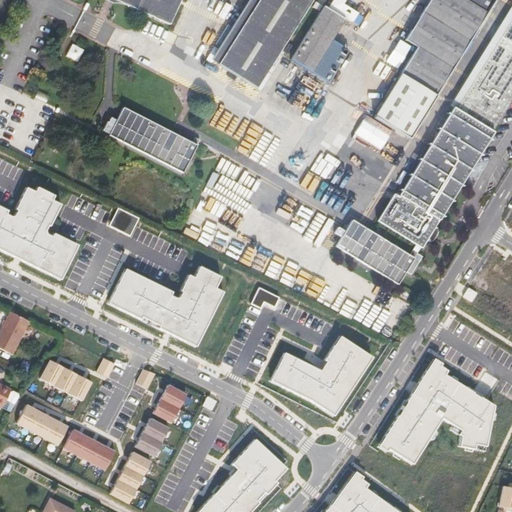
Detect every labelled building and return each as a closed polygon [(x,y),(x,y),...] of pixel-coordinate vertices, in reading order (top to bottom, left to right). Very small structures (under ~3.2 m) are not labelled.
[(182,0),(108,0),(113,2),(116,1),(148,15),(171,25),(182,0)] [(248,0),(212,60),(260,90),(316,0),(248,0)] [(343,4),(344,0),(334,0),(330,7),(352,19),(356,11),(343,4)] [(409,140),(494,0),(429,0),(404,40),(416,47),(373,117),(409,140)] [(511,3),(431,135),(435,137),(436,138),(511,14),(511,3)] [(331,41),(344,19),(323,6),(290,59),(312,73),(331,41)] [(511,105),(511,14),(436,138),(435,137),(398,197),(393,194),(377,221),(415,245),(421,248),(424,250),(430,241),(433,235),(441,222),(442,223),(470,180),(511,105)] [(337,45),(331,41),(312,73),(318,77),(326,81),(345,50),(337,45)] [(78,60),(84,48),(73,43),(67,55),(78,60)] [(185,174),(199,147),(192,143),(123,108),(108,136),(185,174)] [(412,262),(414,259),(409,255),(353,222),(293,186),(268,231),(388,303),(399,285),(406,273),(412,262)] [(0,207),(0,251),(13,258),(16,260),(19,261),(60,281),(77,246),(53,234),(52,237),(46,234),(45,232),(48,226),(49,227),(60,205),(52,201),(54,196),(37,188),(35,192),(26,188),(15,210),(17,211),(14,216),(11,217),(6,215),(7,211),(0,207)] [(139,219),(117,208),(114,215),(108,227),(130,237),(135,226),(139,219)] [(421,248),(415,245),(409,255),(414,259),(418,253),(421,248)] [(511,273),(493,261),(482,278),(502,291),(511,276),(511,273)] [(107,303),(107,304),(165,333),(169,334),(172,336),(195,347),(222,292),(214,288),(220,277),(199,267),(193,278),(188,276),(179,291),(181,293),(179,298),(175,299),(169,296),(171,293),(124,269),(107,303)] [(251,304),(261,308),(264,302),(274,307),(278,297),(258,287),(251,304)] [(31,322),(13,313),(0,339),(0,348),(14,355),(31,322)] [(310,401),(333,416),(372,358),(340,337),(324,360),(326,362),(320,371),(316,369),(284,353),(271,382),(310,401)] [(96,372),(107,378),(115,364),(104,358),(96,372)] [(40,379),(81,400),(91,382),(83,378),(70,372),(56,364),(49,361),(40,379)] [(384,436),(386,438),(382,445),(412,464),(441,418),(460,430),(457,434),(460,436),(458,446),(483,451),(493,406),(486,402),(477,395),(466,389),(444,375),(446,371),(434,363),(428,372),(425,370),(414,388),(406,401),(406,402),(397,416),(397,415),(384,436)] [(135,383),(147,389),(155,374),(143,368),(135,383)] [(0,406),(2,408),(9,412),(20,395),(11,390),(1,385),(0,386),(0,406)] [(152,414),(171,423),(185,395),(167,385),(163,392),(156,407),(152,414)] [(16,424),(58,446),(68,427),(60,423),(46,416),(32,409),(26,405),(16,424)] [(134,447),(153,456),(168,429),(149,419),(146,426),(138,440),(134,447)] [(80,434),(73,430),(63,449),(104,471),(114,452),(105,447),(92,440),(80,434)] [(285,468),(254,439),(231,464),(236,469),(234,472),(197,511),(249,511),(266,494),(276,483),(274,481),(277,477),(282,471),(285,468)] [(109,493),(128,503),(150,462),(131,452),(127,460),(120,473),(113,486),(109,493)] [(8,463),(4,471),(8,473),(12,466),(8,463)] [(396,511),(363,487),(365,483),(355,476),(348,485),(346,483),(334,499),(331,503),(330,505),(329,506),(324,511),(396,511)] [(499,507),(511,509),(511,487),(511,488),(509,487),(503,486),(499,507)] [(74,511),(49,499),(42,511),(74,511)]
